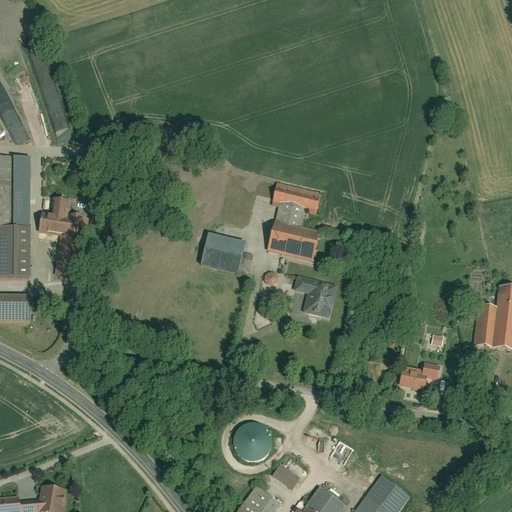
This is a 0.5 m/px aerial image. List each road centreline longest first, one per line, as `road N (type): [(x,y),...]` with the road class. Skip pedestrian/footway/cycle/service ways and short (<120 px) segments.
road 1 (residential): [(511,431),(90,344),(68,346),(45,376)]
road 2 (tertiary): [(45,376),(122,435),(188,511)]
road 3 (track): [(122,435),(0,481)]
